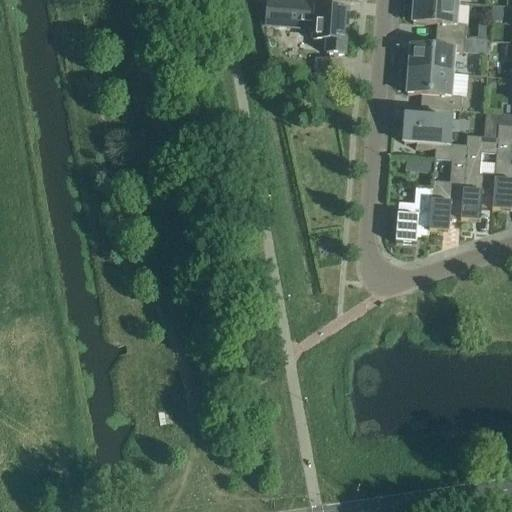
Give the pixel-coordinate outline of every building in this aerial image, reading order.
[(275,0),(267,0),(266,27),(313,31),(313,43),(327,44),(326,56),(344,58),(347,13),(316,11),(317,3),(275,0)] [(460,5),(414,2),(412,25),(431,26),(430,38),(426,38),(425,38),(465,41),(466,28),(458,27),(460,5)] [(464,55),(465,41),(425,38),(425,39),(430,39),(429,51),(410,49),(408,73),(454,76),(456,54),(464,55)] [(420,109),(420,110),(451,112),(460,113),(461,99),(452,99),(454,76),(408,73),(407,96),(425,98),(424,109),(420,109)] [(450,125),(451,112),(420,110),(424,111),(423,122),(405,121),(403,145),(415,146),(415,151),(435,152),(435,148),(449,149),(450,125)] [(494,179),(491,210),(491,213),(505,214),(506,199),(511,198),(511,166),(510,167),(511,145),(511,129),(499,128),(497,128),(497,141),(495,157),(494,179)] [(466,139),(465,150),(465,161),(464,173),(462,197),(460,221),(460,223),(474,225),(475,209),(481,210),(491,210),(494,179),(479,178),(480,156),(495,157),(497,141),(466,139)] [(465,150),(449,149),(435,148),(435,152),(434,162),(451,164),(449,185),(432,184),(432,192),(428,234),(442,235),(444,220),(449,220),(460,221),(462,197),(464,173),(465,161),(465,150)] [(432,165),(422,164),(421,174),(431,175),(432,165)] [(429,223),(432,192),(415,191),(414,207),(398,206),(395,246),(415,247),(416,238),(428,239),(428,234),(429,223)] [(50,399),(43,335),(4,340),(12,404),(50,399)]
